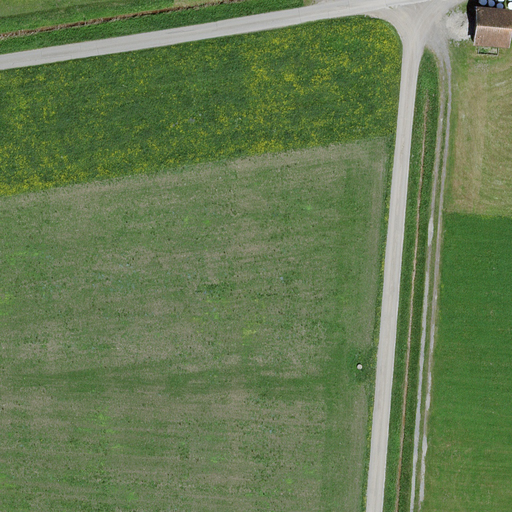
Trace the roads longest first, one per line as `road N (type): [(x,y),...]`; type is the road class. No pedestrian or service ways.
road 1 (track): [(416,511),(447,95),(442,61),(415,0)]
road 2 (unclassified): [(0,62),(413,0)]
